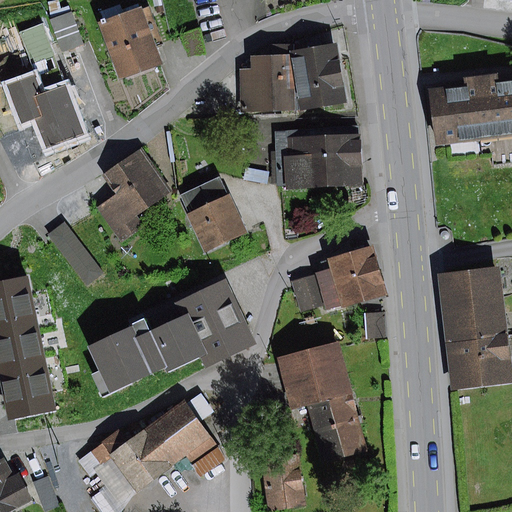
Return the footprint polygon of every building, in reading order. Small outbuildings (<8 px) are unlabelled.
[(140,7),(97,23),(118,81),(160,66),(153,47),(162,43),(148,6),(140,9),(140,7)] [(71,11),(48,19),(59,54),(83,46),(71,11)] [(198,29),(179,36),(187,58),(203,53),(198,29)] [(335,47),(292,53),(300,113),(343,107),(335,47)] [(292,62),(254,62),(254,113),(292,113),(292,62)] [(462,90),(430,94),(436,144),(511,134),(511,81),(496,84),(496,76),(460,80),(462,90)] [(360,137),(284,137),(285,188),(361,187),(360,137)] [(120,202),(103,212),(123,246),(153,229),(145,215),(166,203),(139,157),(105,177),(120,202)] [(199,213),(190,217),(206,254),(247,236),(223,180),(190,194),(199,213)] [(100,274),(65,227),(51,238),(86,285),(100,274)] [(328,274),(320,276),(328,310),(383,298),(372,251),(325,261),(328,274)] [(511,371),(501,270),(442,276),(455,392),(511,386),(511,371)] [(26,277),(0,282),(0,387),(6,419),(52,410),(26,277)] [(143,322),(88,349),(108,389),(161,364),(164,371),(198,354),(203,366),(250,343),(222,284),(182,303),(188,315),(149,332),(143,322)] [(340,346),(279,359),(290,410),(307,406),(319,462),(364,452),(340,346)] [(123,432),(78,460),(89,477),(96,473),(116,504),(212,442),(187,405),(130,442),(123,432)] [(297,452),(260,457),(268,510),(305,504),(297,452)] [(3,461),(0,462),(0,511),(1,511),(24,501),(3,461)] [(48,477),(32,482),(43,511),(58,506),(48,477)]
